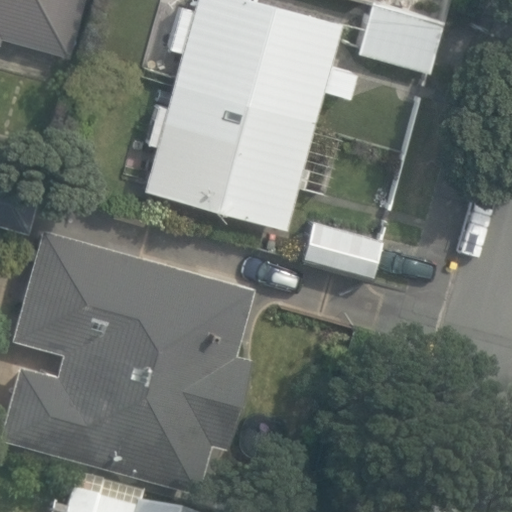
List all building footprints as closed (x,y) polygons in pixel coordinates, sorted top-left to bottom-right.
[(81,0),(0,0),(0,38),(66,56),(81,0)] [(141,185),(281,223),(303,142),(318,86),(344,93),(350,71),(325,64),(337,20),(264,0),(192,0),(190,6),(178,3),(167,45),(177,47),(161,105),(154,103),(144,139),(153,142),(141,185)] [(357,51),(426,70),(439,19),(371,0),(357,51)] [(0,223),(25,230),(36,189),(0,178),(0,223)] [(298,258),(368,276),(378,236),(309,218),(298,258)] [(0,421),(0,436),(192,488),(205,442),(222,447),(247,354),(232,350),(250,284),(40,228),(10,338),(57,350),(52,371),(16,362),(0,421)] [(168,511),(135,503),(138,492),(70,475),(60,511),(168,511)]
